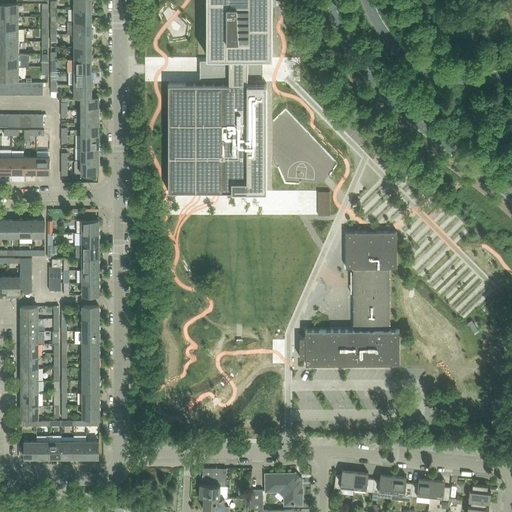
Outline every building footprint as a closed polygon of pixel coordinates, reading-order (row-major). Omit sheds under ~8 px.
[(169,83),(169,191),(196,190),(201,191),(215,191),(219,191),(248,191),(267,191),(267,83),(248,83),(248,74),(254,74),(254,65),(248,65),(248,56),(273,56),(272,0),(207,0),(207,56),(229,56),(229,74),(229,83),(169,83)] [(1,2),(1,15),(19,15),(19,2),(1,2)] [(74,8),(74,20),(92,20),(92,13),(94,13),(94,8),(74,8)] [(1,15),(1,28),(19,28),(19,15),(1,15)] [(69,20),(69,33),(74,33),(75,33),(94,33),(94,28),(92,28),(92,20),(75,20),(74,20),(69,20)] [(1,28),(1,40),(19,40),(19,28),(1,28)] [(74,33),(74,46),(92,46),(92,38),(94,38),(94,33),(74,33)] [(1,40),(1,53),(19,53),(19,40),(1,40)] [(74,46),(74,58),(94,58),(94,54),(92,54),(92,46),(74,46)] [(19,53),(1,53),(1,66),(19,66),(25,66),(25,59),(29,59),(29,53),(19,53)] [(74,58),(68,58),(68,71),(75,71),(92,71),(92,63),(94,63),(94,58),(75,58),(74,58)] [(19,66),(1,66),(1,78),(19,78),(19,66)] [(69,71),(69,84),(75,84),(94,83),(94,79),(92,79),(92,71),(75,71),(69,71)] [(75,96),(82,96),(92,96),(92,88),(94,88),(94,83),(75,84),(75,96)] [(82,96),(82,109),(99,109),(99,96),(92,96),(82,96)] [(77,109),(77,121),(82,121),(99,121),(99,109),(82,109),(77,109)] [(82,121),(82,134),(99,134),(99,121),(82,121)] [(82,134),(82,147),(99,147),(99,134),(82,134)] [(82,147),(82,159),(99,159),(99,147),(82,147)] [(0,172),(12,172),(12,155),(0,155),(0,172)] [(12,172),(25,172),(25,155),(12,155),(12,172)] [(25,172),(37,172),(37,155),(25,155),(25,172)] [(37,155),(37,172),(50,172),(50,155),(37,155)] [(75,159),(75,172),(82,172),(99,172),(99,159),(82,159),(75,159)] [(20,219),(7,219),(8,235),(20,235),(20,219)] [(32,219),(20,219),(20,235),(32,235),(32,219)] [(45,219),(32,219),(32,235),(45,235),(45,219)] [(83,219),(83,232),(99,232),(99,219),(83,219)] [(400,363),(400,329),(391,329),(390,267),(397,267),(397,231),(346,231),(346,267),(354,267),(354,329),(306,329),(306,337),(300,337),(300,356),(306,356),(306,363),(400,363)] [(83,232),(75,232),(75,244),(77,244),(83,244),(99,244),(99,232),(83,232)] [(77,244),(77,257),(83,257),(99,257),(99,244),(83,244),(77,244)] [(53,257),(53,266),(61,266),(61,257),(53,257)] [(83,257),(83,269),(99,269),(99,257),(83,257)] [(83,269),(83,282),(99,282),(99,269),(83,269)] [(8,276),(0,276),(0,292),(8,292),(8,276)] [(20,276),(8,276),(8,292),(20,292),(20,286),(20,281),(20,276)] [(99,282),(83,282),(83,294),(99,294),(99,282)] [(22,305),(22,318),(38,318),(38,305),(22,305)] [(83,305),(83,318),(99,318),(99,305),(83,305)] [(22,318),(22,330),(38,330),(38,318),(22,318)] [(83,318),(83,330),(99,330),(99,318),(83,318)] [(38,330),(22,330),(22,343),(38,343),(44,343),(44,330),(38,330)] [(83,330),(75,330),(75,342),(83,342),(83,343),(99,343),(99,330),(83,330)] [(22,343),(22,355),(38,355),(38,343),(22,343)] [(83,343),(83,355),(99,355),(99,343),(83,343)] [(22,355),(22,368),(38,368),(38,355),(22,355)] [(83,355),(83,367),(99,367),(99,355),(83,355)] [(83,367),(83,380),(99,380),(99,367),(83,367)] [(22,368),(22,380),(38,380),(38,368),(22,368)] [(22,380),(22,392),(38,392),(38,380),(22,380)] [(83,380),(83,392),(99,392),(99,380),(83,380)] [(22,392),(23,405),(38,405),(38,392),(22,392)] [(83,392),(83,405),(99,405),(99,392),(83,392)] [(38,405),(23,405),(23,418),(38,418),(38,405)] [(99,405),(83,405),(83,417),(99,417),(99,405)] [(37,457),(37,441),(24,441),(24,457),(37,457)] [(49,441),(37,441),(37,457),(49,457),(49,441)] [(62,441),(49,441),(49,457),(62,457),(62,441)] [(74,441),(62,441),(62,457),(74,457),(74,441)] [(87,441),(74,441),(74,457),(87,457),(87,441)] [(99,441),(87,441),(87,457),(99,457),(99,441)] [(200,496),(200,497),(205,497),(220,497),(221,486),(225,486),(227,467),(203,467),(203,477),(206,477),(206,484),(201,484),(200,496)] [(341,486),(354,487),(356,470),(343,469),(342,475),(336,474),(335,487),(341,488),(341,486)] [(367,491),(373,491),(374,478),(368,478),(369,475),(369,472),(356,470),(354,487),(367,489),(367,491)] [(266,490),(271,490),(279,490),(284,495),(284,504),(303,504),(302,494),(303,494),(303,488),(302,488),(302,479),(303,478),(301,479),(296,479),(295,474),(297,472),(296,472),(296,473),(266,473),(266,490)] [(379,490),(392,491),(394,475),(381,473),(380,479),(374,478),(373,491),(379,492),(379,490)] [(392,491),(392,498),(410,500),(411,495),(413,482),(407,482),(407,480),(407,476),(403,475),(394,475),(392,491)] [(418,494),(430,495),(432,479),(419,477),(418,483),(413,482),(411,495),(417,496),(418,494)] [(432,479),(430,495),(443,497),(443,499),(449,499),(451,486),(445,486),(445,480),(432,479)] [(469,500),(471,500),(487,502),(490,502),(491,491),(488,491),(488,485),(473,483),(473,489),(470,489),(469,500)] [(251,489),(250,510),(261,509),(260,511),(293,511),(294,509),(284,509),(263,509),(263,489),(251,489)] [(206,510),(205,511),(230,511),(230,507),(224,507),(225,497),(220,497),(205,497),(204,509),(206,510)] [(467,511),(489,511),(490,507),(486,507),(487,502),(471,500),(471,505),(468,505),(467,511)]
